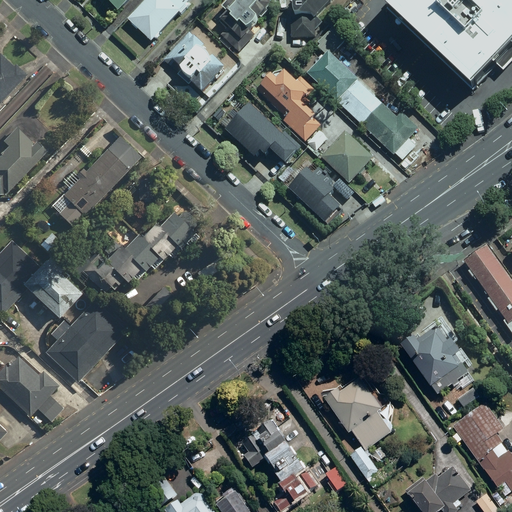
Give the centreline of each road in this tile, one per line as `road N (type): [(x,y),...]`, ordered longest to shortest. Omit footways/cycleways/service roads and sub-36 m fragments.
road 1 (residential): [(27,0),(322,278)]
road 2 (primary): [(0,501),(322,278)]
road 3 (primary): [(322,278),(511,143)]
